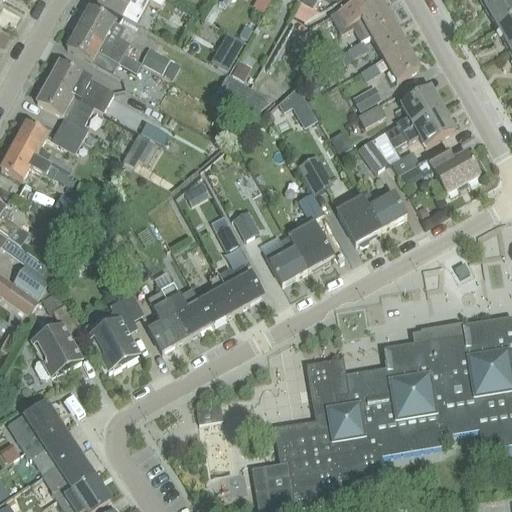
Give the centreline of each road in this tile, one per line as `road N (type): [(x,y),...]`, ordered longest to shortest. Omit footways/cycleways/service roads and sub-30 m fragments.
road 1 (residential): [(156,511),(118,455),(127,416),(511,205)]
road 2 (residential): [(511,170),(414,0)]
